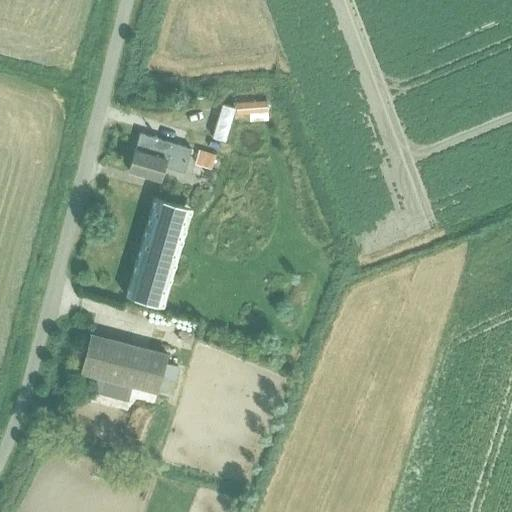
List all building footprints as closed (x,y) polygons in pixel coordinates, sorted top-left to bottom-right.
[(267,101),(235,102),(236,113),(267,112),(267,101)] [(191,149),(141,134),(129,171),(159,180),(164,166),(183,172),(191,149)] [(199,149),(195,164),(212,169),(216,154),(199,149)] [(184,205),(155,197),(126,295),(164,306),(174,272),(164,269),(174,238),(184,205)] [(90,332),(79,370),(156,392),(167,354),(90,332)]
